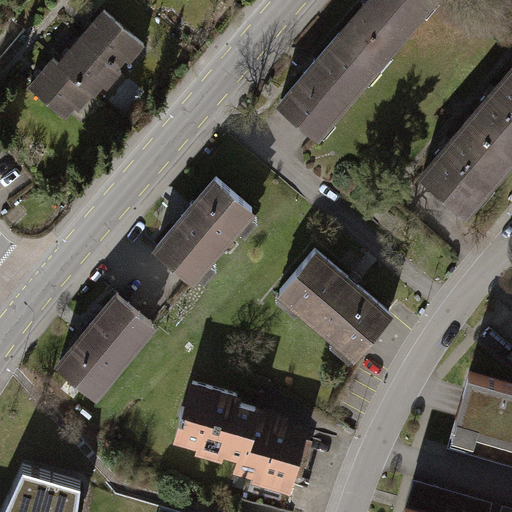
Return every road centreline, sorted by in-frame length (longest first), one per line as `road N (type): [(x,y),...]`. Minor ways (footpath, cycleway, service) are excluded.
road 1 (tertiary): [(39,291),(290,0)]
road 2 (residential): [(511,241),(429,345),(353,511)]
